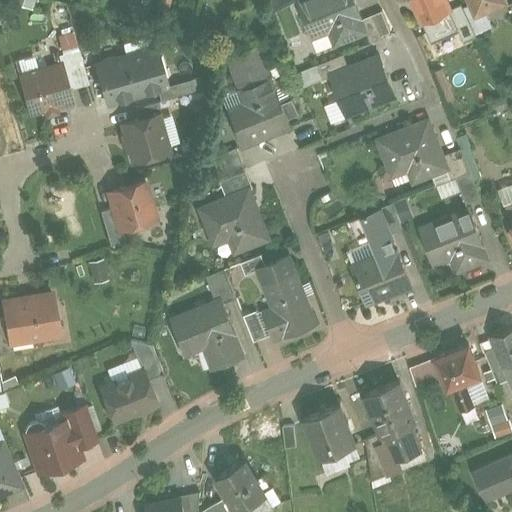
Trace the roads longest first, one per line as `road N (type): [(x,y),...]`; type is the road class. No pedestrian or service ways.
road 1 (residential): [(351,354),(206,419),(56,511)]
road 2 (residential): [(0,268),(20,265),(0,169),(88,139)]
road 3 (residential): [(351,354),(281,166)]
road 4 (residential): [(511,292),(351,354)]
